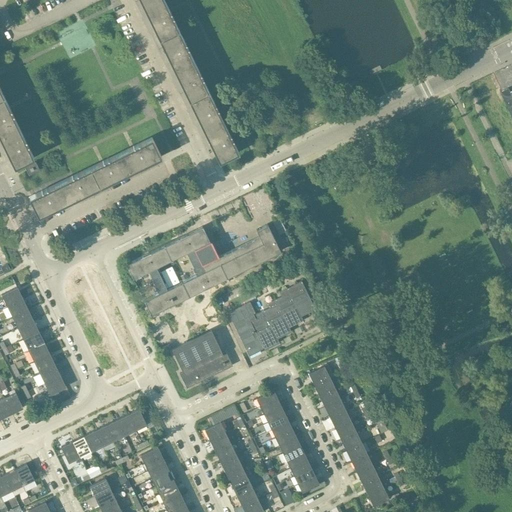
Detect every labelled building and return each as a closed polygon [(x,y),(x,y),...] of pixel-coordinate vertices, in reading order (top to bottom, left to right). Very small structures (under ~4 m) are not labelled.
[(160,0),(140,0),(144,8),(153,4),(160,0)] [(163,0),(160,0),(153,4),(144,8),(159,39),(178,30),(163,0)] [(193,60),(178,30),(159,39),(174,69),(193,60)] [(208,91),(193,60),(174,69),(189,100),(198,96),(208,91)] [(511,94),(511,95),(508,88),(500,92),(511,116),(511,94)] [(208,91),(198,96),(189,100),(204,131),(213,126),(223,121),(208,91)] [(3,96),(0,97),(0,135),(8,132),(18,127),(3,96)] [(223,121),(213,126),(204,131),(219,161),(238,152),(223,121)] [(18,127),(8,132),(0,135),(0,138),(14,167),(33,158),(18,127)] [(151,137),(133,146),(121,152),(130,171),(161,156),(151,137)] [(121,152),(102,161),(90,167),(99,186),(130,171),(121,152)] [(35,161),(24,167),(28,175),(39,170),(35,161)] [(90,167),(72,176),(59,182),(69,201),(99,186),(90,167)] [(59,182),(41,191),(29,197),(38,216),(69,201),(59,182)] [(256,230),(259,237),(217,257),(202,226),(178,238),(126,264),(133,278),(148,270),(154,283),(156,286),(159,293),(156,294),(143,300),(148,309),(150,313),(150,315),(174,303),(188,296),(225,278),(227,277),(280,251),(267,224),(256,230)] [(300,316),(315,309),(301,281),(293,285),(295,289),(289,292),(287,288),(279,292),(281,298),(276,300),(275,299),(267,303),(270,309),(264,312),(263,310),(256,314),(249,301),(227,312),(249,356),(260,350),(259,349),(263,347),(264,350),(279,342),(277,338),(291,331),(289,327),(303,320),(300,316)] [(17,287),(1,294),(7,306),(22,298),(17,287)] [(22,298),(7,306),(12,317),(28,309),(22,298)] [(28,309),(12,317),(18,328),(33,321),(28,309)] [(33,321),(18,328),(23,339),(39,331),(33,321)] [(222,353),(211,331),(211,330),(171,349),(182,372),(179,373),(186,388),(232,365),(225,351),(222,353)] [(39,331),(23,339),(28,350),(44,342),(39,331)] [(44,342),(28,350),(34,361),(49,354),(44,342)] [(159,349),(162,354),(171,349),(169,344),(159,349)] [(49,354),(34,361),(39,372),(55,364),(49,354)] [(339,355),(334,358),(337,365),(338,365),(340,370),(342,370),(346,368),(343,363),(339,355)] [(55,364),(39,372),(44,383),(60,376),(55,364)] [(332,375),(327,364),(324,366),(323,365),(308,373),(313,384),(329,377),(332,375)] [(60,376),(44,383),(50,394),(65,386),(60,376)] [(334,388),(329,377),(313,384),(319,395),(334,388)] [(268,392),(256,398),(260,406),(277,398),(274,392),(279,390),(278,387),(268,392)] [(334,388),(319,395),(324,406),(340,399),(334,388)] [(15,392),(3,397),(11,413),(22,407),(15,392)] [(3,397),(0,399),(0,418),(11,413),(3,397)] [(277,398),(260,406),(264,414),(281,406),(279,404),(277,398)] [(340,399),(324,406),(330,417),(345,410),(340,399)] [(268,422),(284,414),(281,408),(284,406),(282,402),(279,404),(281,406),(264,414),(268,422)] [(234,403),(209,416),(213,424),(238,411),(234,403)] [(138,409),(127,414),(135,430),(146,424),(138,409)] [(345,410),(330,417),(335,428),(350,421),(345,410)] [(127,414),(116,420),(124,435),(135,430),(127,414)] [(271,429),(288,421),(289,423),(292,422),(290,418),(287,419),(284,414),(268,422),(271,429)] [(244,424),(241,419),(233,422),(236,428),(240,426),(244,424)] [(116,420),(105,425),(112,441),(124,435),(116,420)] [(288,421),(271,429),(275,437),(292,429),(289,423),(288,421)] [(350,421),(335,428),(340,439),(356,432),(350,421)] [(220,422),(204,429),(210,441),(225,433),(220,422)] [(105,425),(94,430),(101,446),(112,441),(105,425)] [(292,429),(275,437),(279,445),(296,437),(295,435),(292,429)] [(94,430),(83,436),(90,451),(101,446),(94,430)] [(356,432),(340,439),(346,450),(361,443),(356,432)] [(225,433),(210,441),(215,452),(231,444),(225,433)] [(283,453),(299,444),(297,439),(299,437),(297,433),(295,435),(296,437),(279,445),(283,453)] [(83,436),(72,441),(79,457),(90,451),(83,436)] [(61,447),(68,462),(79,457),(72,441),(61,447)] [(143,446),(141,443),(130,448),(132,452),(143,446)] [(361,443),(346,450),(351,461),(367,454),(361,443)] [(152,449),(140,455),(144,463),(161,455),(158,449),(163,446),(162,444),(152,449)] [(231,444),(215,452),(221,463),(236,455),(231,444)] [(286,460),(303,452),(304,454),(307,453),(305,449),(302,450),(299,444),(283,453),(286,460)] [(303,452),(286,460),(290,468),(307,460),(304,454),(303,452)] [(367,454),(351,461),(356,472),(372,465),(367,454)] [(161,455),(144,463),(148,471),(165,463),(163,460),(161,455)] [(236,455),(221,463),(226,474),(241,466),(236,455)] [(169,471),(165,464),(168,463),(166,459),(163,460),(165,463),(148,471),(152,479),(169,471)] [(307,460),(290,468),(294,476),(311,468),(310,465),(307,460)] [(26,463),(15,469),(22,485),(34,479),(26,463)] [(298,483),(314,475),(312,470),(314,468),(312,464),(310,465),(311,468),(294,476),(298,483)] [(372,465),(356,472),(362,483),(377,476),(372,465)] [(241,466),(226,474),(231,485),(247,477),(241,466)] [(15,469),(3,475),(11,490),(22,485),(15,469)] [(101,472),(99,469),(88,474),(90,478),(101,472)] [(156,486),(172,478),(173,480),(176,478),(174,474),(171,476),(169,471),(152,479),(156,486)] [(3,475),(0,476),(0,495),(11,490),(3,475)] [(314,475),(298,483),(302,492),(324,481),(323,478),(317,481),(314,475)] [(377,476),(362,483),(367,494),(383,487),(377,476)] [(247,477),(231,485),(237,496),(252,488),(247,477)] [(105,478),(89,485),(95,497),(110,489),(105,478)] [(172,478),(156,486),(159,494),(176,486),(173,480),(172,478)] [(176,486),(159,494),(163,502),(180,493),(179,491),(176,486)] [(383,487),(367,494),(373,506),(388,498),(383,487)] [(252,488),(237,496),(242,507),(258,499),(252,488)] [(110,489),(95,497),(100,508),(116,500),(110,489)] [(184,501),(181,495),(183,494),(181,490),(179,491),(180,493),(163,502),(167,510),(184,501)] [(29,511),(43,511),(48,509),(46,504),(51,501),(50,498),(39,504),(40,504),(28,509),(29,511)] [(258,499),(242,507),(244,511),(259,511),(263,510),(258,499)] [(116,500),(100,508),(102,511),(119,511),(121,511),(116,500)] [(168,511),(181,511),(187,509),(188,511),(191,509),(189,505),(186,507),(184,501),(167,510),(168,511)]
